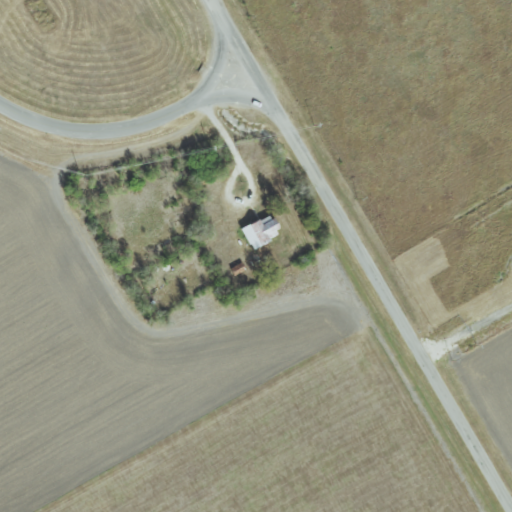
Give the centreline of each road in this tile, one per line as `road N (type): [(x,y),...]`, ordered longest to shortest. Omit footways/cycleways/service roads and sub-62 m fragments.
road 1 (tertiary): [(211,0),(510,511)]
road 2 (tertiary): [(0,106),(84,132),(163,120),(210,81),(223,20)]
